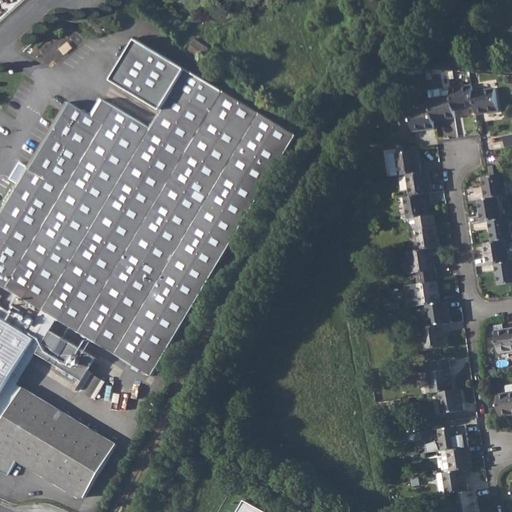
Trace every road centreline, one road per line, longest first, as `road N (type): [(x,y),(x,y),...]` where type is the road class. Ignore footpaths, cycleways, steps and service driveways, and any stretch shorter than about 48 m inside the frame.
road 1 (unclassified): [(427,0),(117,511)]
road 2 (residential): [(511,307),(479,306),(470,291),(454,186),(463,157)]
